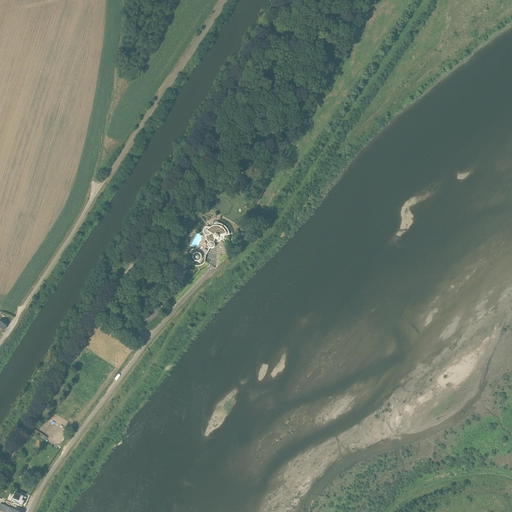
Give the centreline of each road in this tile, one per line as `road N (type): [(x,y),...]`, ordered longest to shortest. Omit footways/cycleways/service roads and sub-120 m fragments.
road 1 (residential): [(129,272),(0,470)]
road 2 (residential): [(30,511),(144,345)]
road 3 (unclassified): [(0,342),(94,194)]
